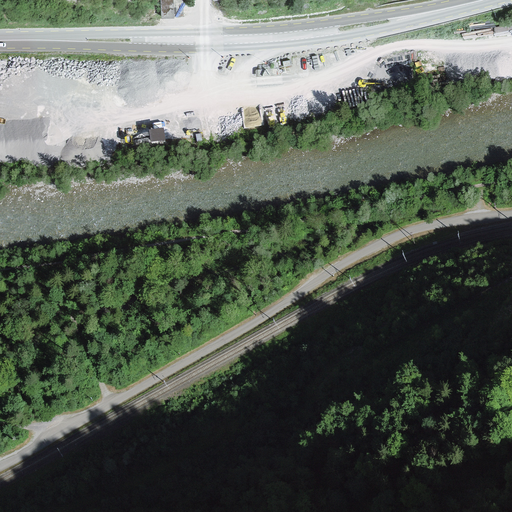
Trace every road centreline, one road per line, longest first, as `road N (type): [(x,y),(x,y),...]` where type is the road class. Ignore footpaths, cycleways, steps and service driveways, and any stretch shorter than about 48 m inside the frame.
road 1 (residential): [(511,214),(386,240),(0,465)]
road 2 (primary): [(482,0),(258,38),(0,40)]
road 3 (track): [(64,511),(232,419)]
road 4 (track): [(112,403),(67,307),(59,261)]
